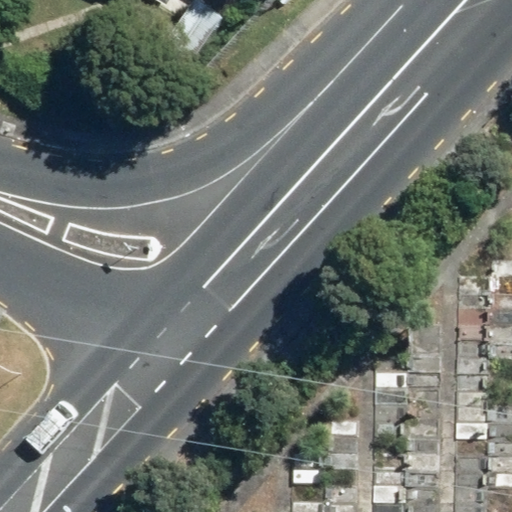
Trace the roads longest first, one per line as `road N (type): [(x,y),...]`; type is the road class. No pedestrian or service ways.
road 1 (secondary): [(0,176),(116,187),(244,154),(415,84)]
road 2 (primary): [(415,84),(176,348)]
road 3 (primary): [(176,348),(23,511)]
road 4 (secondary): [(176,348),(0,259)]
